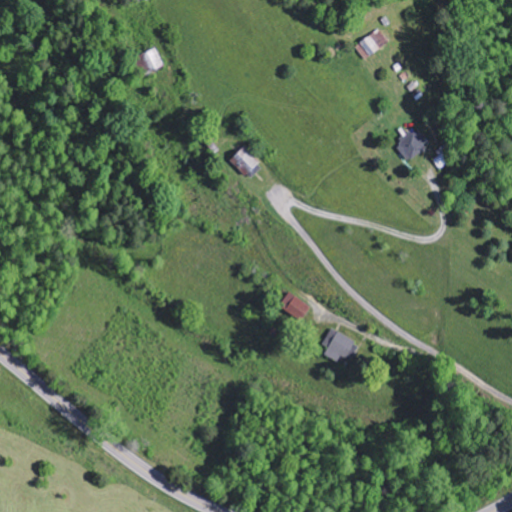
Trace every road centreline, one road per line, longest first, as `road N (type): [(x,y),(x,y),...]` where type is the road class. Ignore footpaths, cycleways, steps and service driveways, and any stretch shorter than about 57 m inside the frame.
road 1 (secondary): [(492,511),(197,503),(131,462),(0,354)]
road 2 (residential): [(511,403),(381,320),(306,240)]
